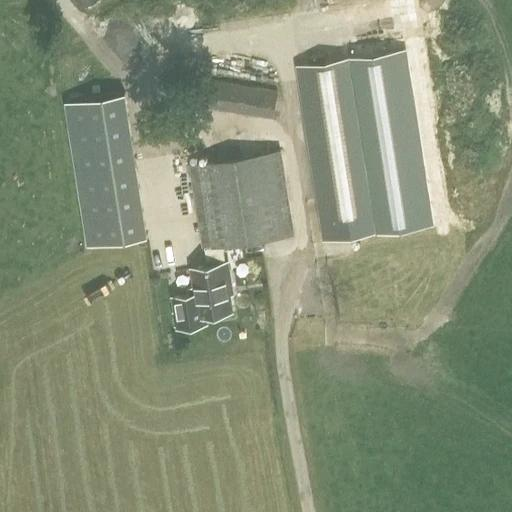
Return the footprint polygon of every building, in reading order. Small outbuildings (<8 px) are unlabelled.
[(85,0),(96,11),(106,0),(85,0)] [(353,57),(298,65),(325,237),(380,229),(353,57)] [(231,111),(273,118),(277,89),(236,82),(231,111)] [(59,99),(80,242),(139,234),(118,90),(59,99)] [(219,243),(223,243),(293,232),(281,150),(191,164),(204,246),(206,245),(208,265),(193,267),(200,314),(214,312),(217,316),(227,314),(229,310),(232,310),(228,282),(231,282),(228,262),(222,263),(219,243)]
